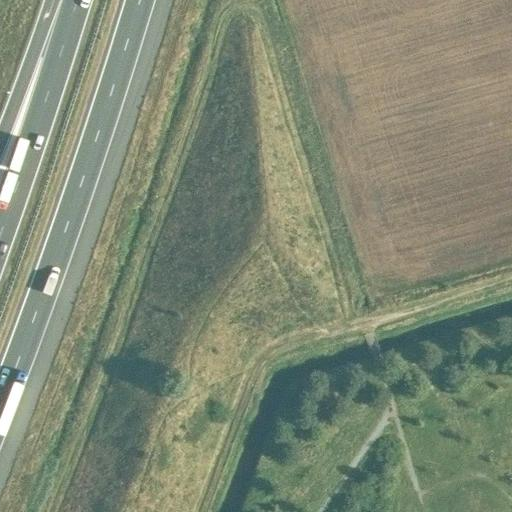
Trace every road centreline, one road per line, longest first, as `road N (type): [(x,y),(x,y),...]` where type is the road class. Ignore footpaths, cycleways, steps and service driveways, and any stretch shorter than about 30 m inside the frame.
road 1 (motorway): [(0,428),(138,0)]
road 2 (motorway): [(75,0),(0,230)]
road 3 (motorway): [(65,0),(50,16),(0,141)]
